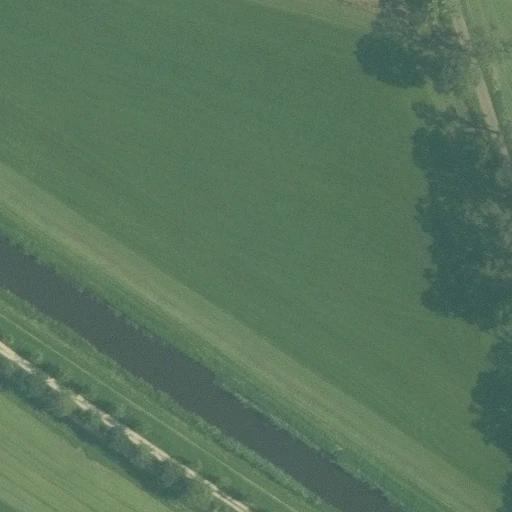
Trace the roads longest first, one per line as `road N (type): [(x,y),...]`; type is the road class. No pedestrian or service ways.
road 1 (track): [(245,511),(0,347)]
road 2 (unclassified): [(511,187),(448,0)]
